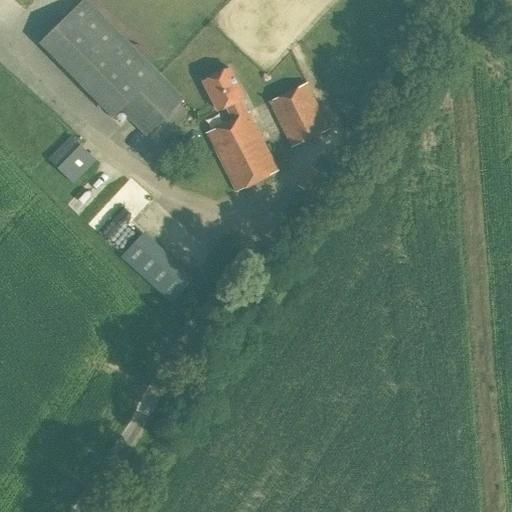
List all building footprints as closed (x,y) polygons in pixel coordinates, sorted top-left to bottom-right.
[(148,135),(183,100),(83,1),(41,44),(115,117),(122,110),(148,135)] [(218,110),(226,107),(232,120),(207,133),(237,192),(278,171),(248,112),(248,113),(241,99),(244,97),(229,68),(204,81),(218,110)] [(292,147),(329,129),(306,83),(270,102),(292,147)] [(73,183),(96,160),(72,137),(49,160),(73,183)] [(310,194),(323,175),(312,167),(299,186),(310,194)] [(172,302),(192,280),(142,233),(122,256),(172,302)]
